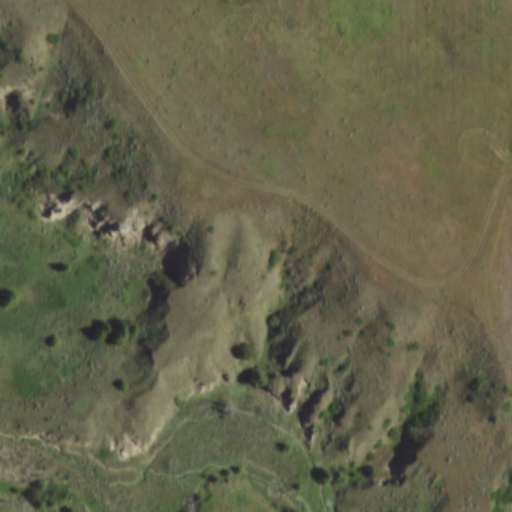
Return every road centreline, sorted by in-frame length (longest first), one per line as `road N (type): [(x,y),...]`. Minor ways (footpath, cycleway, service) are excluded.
road 1 (track): [(511,188),(475,260),(458,278),(428,284),(298,195),(222,178),(195,160),(73,0)]
road 2 (track): [(475,260),(453,272),(431,267),(419,243),(426,216),(481,189),(511,189)]
